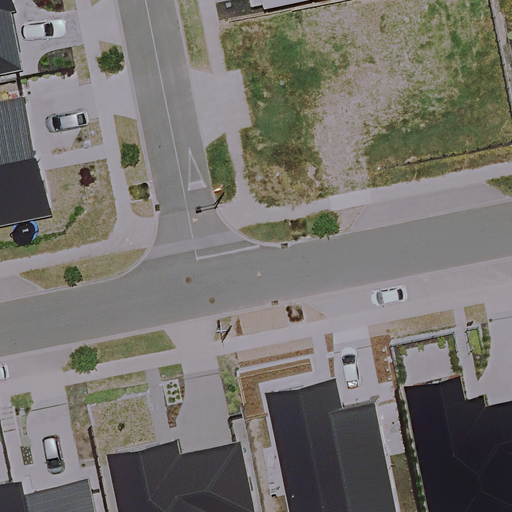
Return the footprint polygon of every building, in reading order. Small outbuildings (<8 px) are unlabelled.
[(0,0),(0,67),(29,62),(18,7),(26,5),(24,0),(0,0)] [(0,215),(63,203),(52,148),(47,149),(35,90),(0,96),(0,215)] [(474,361),(415,372),(442,511),(511,511),(511,392),(482,399),(474,361)] [(183,431),(117,444),(130,511),(238,511),(258,508),(243,435),(186,446),(183,431)] [(36,469),(0,475),(0,511),(99,511),(91,471),(39,481),(36,469)]
